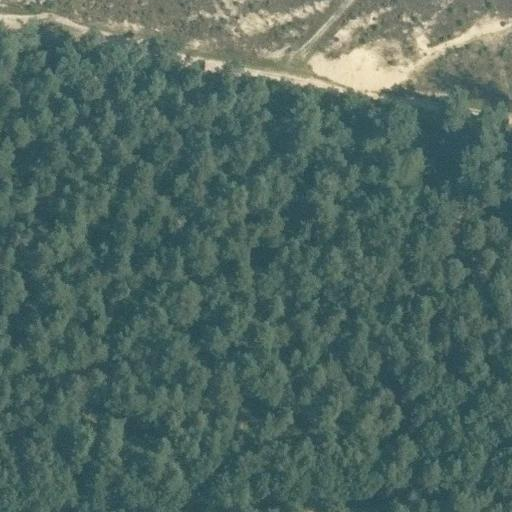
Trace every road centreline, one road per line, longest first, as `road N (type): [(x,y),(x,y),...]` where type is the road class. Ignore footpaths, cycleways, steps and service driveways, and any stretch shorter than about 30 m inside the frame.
road 1 (track): [(289,79),(0,20)]
road 2 (track): [(511,124),(289,79)]
road 3 (track): [(378,511),(511,505)]
